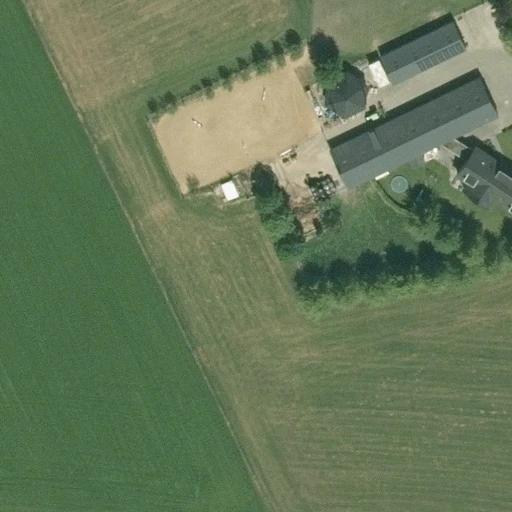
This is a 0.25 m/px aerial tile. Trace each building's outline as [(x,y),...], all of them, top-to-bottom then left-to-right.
[(452,20),(381,55),(395,83),(466,48),(452,20)] [(379,56),(368,62),(380,85),(391,79),(379,56)] [(364,105),(365,83),(348,71),(327,81),(327,103),(345,114),(364,105)] [(498,114),(480,76),(330,149),(349,188),(442,143),(466,159),(456,175),(466,182),(462,188),(489,206),(493,199),(511,211),(511,168),(476,145),(473,150),(453,136),(498,114)] [(423,153),(409,160),(413,169),(427,162),(423,153)] [(232,178),(221,183),(228,198),(239,194),(232,178)]
